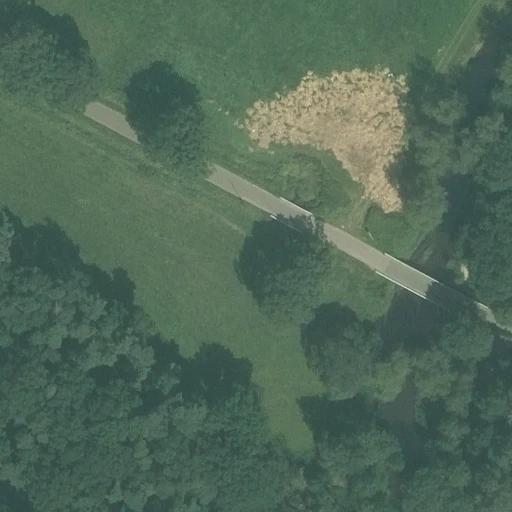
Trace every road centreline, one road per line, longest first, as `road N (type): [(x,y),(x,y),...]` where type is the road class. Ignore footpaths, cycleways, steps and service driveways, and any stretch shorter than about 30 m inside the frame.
road 1 (unclassified): [(506,329),(0,58)]
road 2 (unclassified): [(477,511),(468,483),(470,434),(506,329)]
